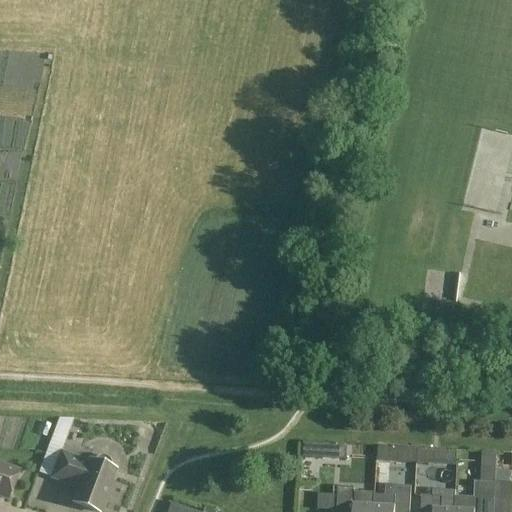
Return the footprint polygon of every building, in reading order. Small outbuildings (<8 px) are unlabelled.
[(94,461),(93,463),(89,461),(88,464),(60,454),(51,479),(78,489),(73,504),(92,511),(98,511),(114,471),(110,469),(111,468),(111,466),(110,464),(110,463),(109,461),(108,460),(107,459),(105,458),(104,457),(102,457),(101,457),(99,457),(97,458),(96,459),(95,460),(94,461)] [(312,454),(309,486),(319,487),(322,455),(312,454)] [(0,497),(7,500),(17,473),(0,466),(0,497)] [(373,511),(409,511),(411,488),(385,487),(384,508),(374,507),(373,511)] [(373,511),(374,507),(362,507),(361,494),(354,493),(354,489),(338,489),(336,511),(373,511)] [(453,511),(454,511),(455,493),(432,492),(432,497),(421,497),(420,511),(453,511)] [(318,494),(318,510),(336,509),(336,493),(318,494)] [(454,511),(453,511),(493,511),(494,501),(466,499),(465,511),(454,511)]
